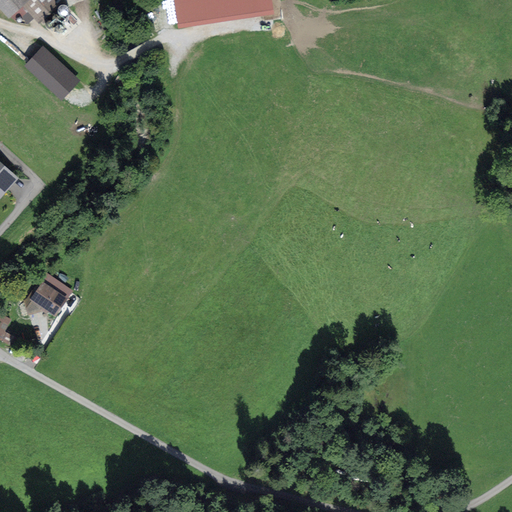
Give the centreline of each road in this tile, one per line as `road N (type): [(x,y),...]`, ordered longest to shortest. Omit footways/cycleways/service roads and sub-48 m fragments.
road 1 (unclassified): [(0,353),(213,474),(352,511)]
road 2 (track): [(261,24),(167,38),(113,66),(42,33),(0,24)]
